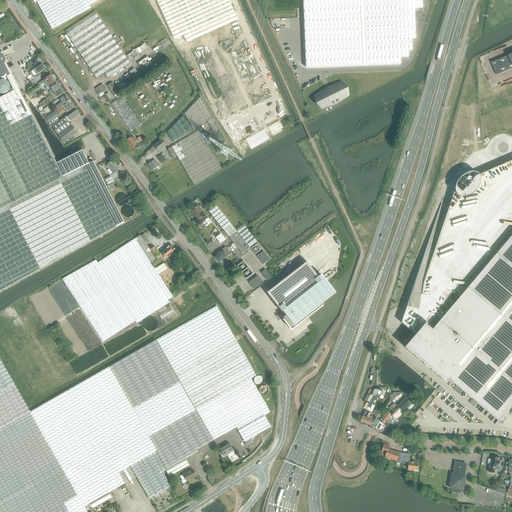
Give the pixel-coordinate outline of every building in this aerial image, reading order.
[(32,0),(34,3),(36,2),(52,30),(69,21),(91,8),(89,5),(98,0),(32,0)] [(156,0),(174,39),(184,35),(187,42),(238,20),(228,0),(156,0)] [(303,0),(304,8),(306,68),(401,64),(400,57),(409,57),(408,50),(412,50),(412,38),(415,38),(414,8),(422,8),(422,3),(422,0),(303,0)] [(108,78),(129,63),(116,43),(95,12),(65,32),(97,78),(104,73),(108,78)] [(164,48),(170,44),(166,38),(160,43),(164,48)] [(146,43),(131,52),(133,56),(148,48),(146,43)] [(0,80),(7,77),(11,75),(5,63),(7,62),(3,52),(0,53),(0,80)] [(500,74),(511,68),(511,53),(495,62),(500,74)] [(38,74),(45,69),(42,64),(33,71),(29,73),(32,78),(36,75),(37,74),(38,74)] [(0,291),(124,223),(104,183),(93,162),(89,164),(82,151),(56,164),(11,75),(7,77),(14,91),(0,98),(0,291)] [(48,86),(55,81),(50,75),(44,80),(46,84),(45,85),(47,88),(45,89),(47,91),(50,89),(48,86)] [(127,87),(126,85),(134,81),(131,76),(127,79),(129,81),(126,83),(125,82),(120,85),(123,89),(127,87)] [(116,99),(121,96),(112,83),(107,86),(116,99)] [(326,89),(316,95),(322,108),(335,103),(347,96),(341,83),(329,87),(326,89)] [(49,92),(51,95),(60,88),(57,84),(51,88),(52,90),(49,92)] [(102,84),(95,89),(99,95),(101,97),(104,95),(103,93),(106,90),(102,84)] [(64,93),(60,88),(51,95),(55,99),(64,93)] [(54,105),(49,109),(52,112),(55,110),(60,106),(69,100),(65,95),(60,100),(61,102),(55,107),(54,105)] [(130,132),(141,124),(122,97),(111,105),(130,132)] [(224,137),(200,97),(199,99),(184,115),(193,130),(207,122),(209,125),(219,141),(224,137)] [(69,100),(60,106),(61,108),(62,108),(66,113),(74,107),(69,100)] [(68,116),(66,117),(71,124),(81,116),(76,110),(68,116)] [(49,124),(59,116),(55,112),(45,119),(49,124)] [(172,142),(192,131),(183,116),(167,133),(172,142)] [(60,122),(52,127),(63,143),(77,133),(71,124),(66,117),(60,122)] [(51,128),(52,127),(60,122),(58,119),(49,125),(51,128)] [(206,132),(201,134),(199,131),(196,133),(172,147),(193,183),(194,185),(221,169),(207,145),(210,143),(208,139),(209,138),(206,132)] [(135,143),(137,141),(133,137),(131,138),(130,137),(125,141),(129,146),(129,147),(130,148),(131,148),(131,149),(137,145),(135,143)] [(158,151),(165,146),(161,141),(154,146),(158,151)] [(176,157),(174,154),(171,148),(167,150),(172,159),(176,157)] [(161,154),(157,158),(161,164),(166,160),(161,154)] [(153,171),(159,166),(154,160),(148,165),(153,171)] [(425,251),(401,322),(416,335),(409,344),(405,347),(447,382),(450,378),(501,421),(511,407),(511,160),(479,175),(478,174),(476,173),(474,173),(472,172),(471,172),(469,172),(467,173),(465,174),(463,174),(462,175),(460,177),(459,178),(458,179),(457,181),(456,182),(456,184),(455,186),(455,187),(455,189),(454,190),(446,187),(434,223),(442,226),(440,233),(432,230),(430,237),(433,238),(430,245),(429,245),(427,252),(425,251)] [(112,161),(106,166),(108,169),(109,168),(109,169),(107,170),(110,175),(112,173),(113,173),(118,169),(112,161)] [(177,179),(182,176),(181,174),(185,171),(183,166),(173,171),(177,179)] [(112,183),(107,186),(110,191),(115,188),(112,183)] [(132,201),(132,199),(131,198),(130,197),(128,196),(126,197),(125,198),(124,199),(123,201),(124,202),(125,204),(126,205),(128,205),(130,205),(131,204),(132,203),(132,201)] [(216,205),(208,211),(233,243),(237,248),(235,250),(232,252),(236,257),(238,260),(243,255),(241,253),(260,239),(246,222),(236,230),(216,205)] [(138,212),(138,211),(138,210),(137,209),(137,208),(135,207),(134,206),(133,206),(131,206),(131,207),(129,208),(129,209),(128,209),(128,211),(128,213),(128,214),(129,215),(130,216),(132,216),(133,216),(134,216),(136,215),(137,215),(137,214),(138,212)] [(200,220),(206,215),(198,206),(193,210),(200,220)] [(201,223),(205,228),(212,223),(208,218),(201,223)] [(219,232),(212,223),(205,228),(212,237),(214,235),(221,244),(226,240),(221,234),(219,235),(217,233),(219,232)] [(144,234),(141,236),(145,243),(149,241),(144,234)] [(140,235),(135,239),(151,264),(156,261),(150,251),(145,243),(141,236),(140,235)] [(172,297),(151,264),(135,239),(117,251),(99,263),(97,260),(85,267),(62,279),(78,304),(103,342),(135,321),(137,324),(169,303),(167,300),(172,297)] [(166,259),(176,251),(173,247),(172,247),(170,245),(161,252),(166,259)] [(156,257),(160,254),(154,247),(150,250),(156,257)] [(219,263),(230,253),(225,247),(222,250),(214,256),(219,263)] [(263,264),(269,260),(263,252),(257,256),(263,264)] [(253,272),(243,261),(240,264),(237,261),(235,263),(247,277),(253,272)] [(267,292),(267,293),(283,311),(284,311),(285,311),(284,312),(286,314),(286,315),(283,317),(283,318),(284,319),(288,323),(290,327),(292,329),(308,317),(324,304),(323,303),(336,293),(335,291),(332,288),(329,284),(327,281),(325,279),(325,278),(322,275),(319,277),(307,262),(306,262),(308,264),(269,295),(267,292)] [(267,280),(271,277),(266,270),(262,273),(267,280)] [(278,283),(289,275),(287,272),(284,274),(282,271),(274,277),(278,283)] [(254,289),(263,283),(258,276),(249,282),(254,289)] [(238,430),(265,415),(270,412),(251,379),(256,376),(254,372),(238,344),(217,306),(155,341),(174,372),(198,414),(213,440),(236,427),(238,430)] [(160,313),(161,318),(174,313),(172,309),(160,313)] [(158,324),(158,323),(157,321),(156,319),(155,318),(154,317),(153,317),(151,317),(149,317),(148,317),(146,318),(145,319),(144,320),(144,321),(143,322),(143,324),(143,325),(143,327),(144,328),(145,329),(146,330),(147,331),(149,331),(150,332),(152,332),(153,331),(154,331),(155,330),(156,329),(157,327),(158,326),(158,324)] [(0,511),(86,511),(84,507),(125,484),(133,479),(137,477),(150,499),(151,498),(171,487),(162,472),(167,469),(198,452),(197,450),(212,441),(186,396),(172,372),(154,341),(130,355),(107,369),(105,370),(102,372),(68,392),(31,413),(14,384),(0,392),(0,511)] [(0,359),(0,392),(14,384),(0,359)] [(265,379),(265,377),(264,376),(263,375),(261,374),(259,374),(258,375),(256,377),(256,378),(256,379),(256,380),(257,381),(257,382),(259,383),(260,383),(261,383),(262,383),(264,382),(265,381),(265,379)] [(271,389),(271,387),(270,386),(269,385),(268,384),(267,384),(266,384),(265,384),(264,384),(262,385),(262,386),(261,387),(261,389),(261,391),(262,392),(263,393),(264,394),(265,394),(266,394),(268,394),(269,393),(270,392),(270,391),(271,390),(271,389)] [(372,396),(370,395),(367,402),(370,403),(366,410),(372,413),(379,398),(383,400),(386,391),(383,390),(382,393),(374,390),(372,396)] [(394,403),(389,408),(392,411),(390,414),(396,420),(402,415),(414,402),(413,402),(416,399),(411,395),(409,397),(407,396),(397,406),(394,403)] [(360,422),(364,423),(367,417),(369,417),(369,416),(370,416),(371,414),(365,411),(365,412),(364,412),(362,416),(363,416),(360,422)] [(375,415),(374,416),(376,417),(375,419),(372,427),(375,428),(376,429),(377,428),(376,427),(380,422),(379,421),(382,418),(381,418),(383,416),(376,413),(375,415)] [(383,416),(381,418),(382,418),(379,421),(380,422),(383,425),(387,421),(388,421),(389,420),(389,418),(388,418),(390,416),(387,413),(386,415),(385,414),(383,416)] [(271,427),(265,415),(238,430),(244,441),(271,427)] [(364,423),(372,427),(375,419),(376,417),(374,416),(374,417),(375,417),(374,418),(370,416),(369,416),(369,417),(367,417),(364,423)] [(385,427),(383,425),(380,422),(376,427),(377,428),(376,429),(378,431),(381,426),(384,428),(385,427)] [(233,451),(229,444),(229,443),(219,449),(224,457),(227,455),(230,453),(233,459),(236,457),(233,451)] [(419,467),(420,464),(409,463),(410,455),(400,454),(388,450),(389,446),(384,445),(381,453),(386,454),(385,457),(384,458),(397,462),(397,461),(401,462),(401,464),(408,465),(408,470),(417,471),(417,467),(419,467)] [(490,465),(489,472),(491,473),(494,473),(495,473),(496,469),(499,470),(500,462),(499,462),(500,458),(497,458),(497,457),(494,456),(494,457),(493,457),(491,465),(490,465)] [(166,471),(169,477),(189,466),(186,460),(166,471)] [(461,493),(461,490),(463,491),(466,477),(464,476),(466,466),(463,465),(463,467),(457,466),(458,464),(455,464),(453,474),(452,474),(449,488),(451,488),(450,492),(461,493)] [(185,478),(181,480),(183,483),(187,481),(196,476),(192,469),(183,474),(185,478)]
